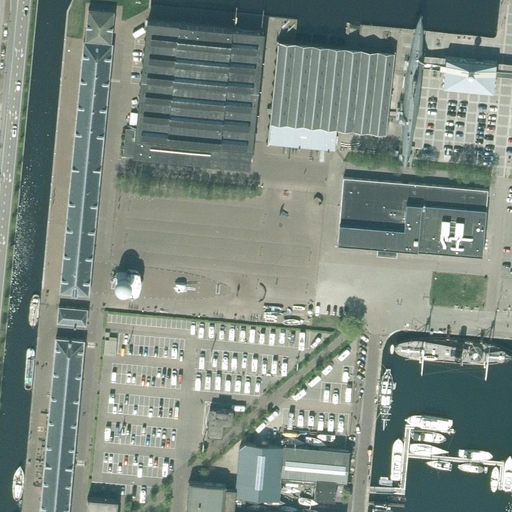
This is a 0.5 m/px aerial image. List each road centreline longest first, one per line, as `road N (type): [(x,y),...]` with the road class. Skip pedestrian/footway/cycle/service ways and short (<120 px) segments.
road 1 (unclassified): [(73,45),(32,511)]
road 2 (unclassified): [(79,511),(111,162)]
road 3 (unknown): [(279,232),(275,267),(263,270),(129,255),(125,217)]
road 4 (unclassified): [(375,263),(494,271),(503,183)]
road 5 (unknown): [(125,217),(134,192),(276,202),(279,232)]
road 6 (unclassified): [(371,319),(354,511)]
road 7 (unclassified): [(333,183),(338,166),(503,183)]
road 8 (unclassified): [(178,511),(192,336)]
road 9 (unclassified): [(252,176),(269,29)]
road 10 (unclassified): [(111,162),(252,176)]
road 11 (unclassified): [(111,162),(124,25)]
road 12 (unclassified): [(375,263),(328,258),(333,183)]
